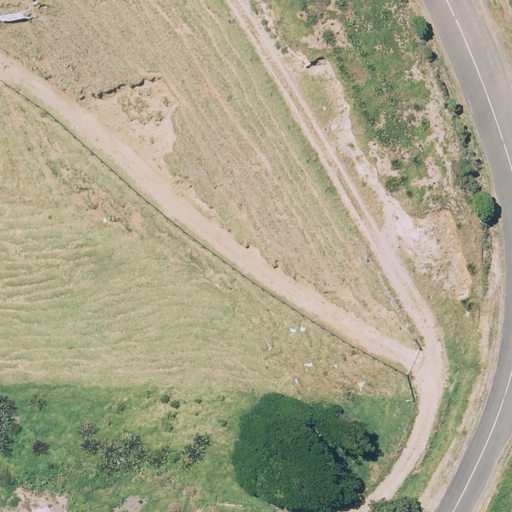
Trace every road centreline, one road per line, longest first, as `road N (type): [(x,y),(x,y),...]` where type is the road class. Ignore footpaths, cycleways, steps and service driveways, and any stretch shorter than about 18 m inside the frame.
road 1 (track): [(361,511),(404,467),(435,360),(405,286),(234,0)]
road 2 (unclassified): [(511,177),(443,0)]
road 3 (unclassified): [(451,511),(486,447),(511,369)]
